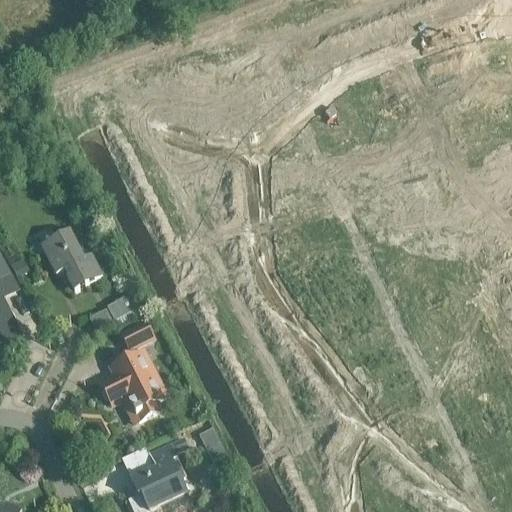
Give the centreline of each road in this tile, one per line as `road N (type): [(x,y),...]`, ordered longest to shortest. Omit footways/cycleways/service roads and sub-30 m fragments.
road 1 (unknown): [(511,294),(378,21)]
road 2 (residential): [(70,511),(36,430),(0,418)]
